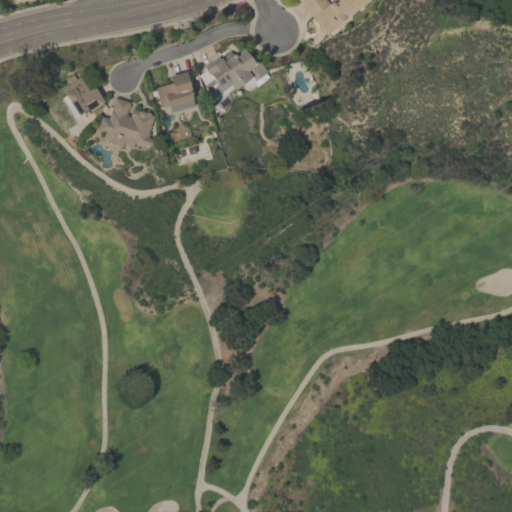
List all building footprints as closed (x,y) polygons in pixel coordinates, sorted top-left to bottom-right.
[(295,0),(325,0),(328,3),(329,1),(332,1),(334,2),(336,0),(363,0),(325,33),(324,32),(323,32),(318,32),(315,28),(315,24),(310,18),(311,17),(295,0)] [(229,51),(231,54),(241,46),(253,61),(256,58),(265,71),(253,79),(250,75),(249,76),(252,81),(252,82),(252,84),(252,85),(251,86),(250,87),(249,88),(247,88),(246,88),(245,88),(244,87),(240,83),(232,89),(231,87),(217,98),(219,100),(217,101),(212,96),(211,97),(202,85),(203,84),(196,75),(219,57),(219,58),(229,51)] [(153,87),(169,82),(167,75),(184,71),(188,86),(187,87),(192,105),(170,111),(168,105),(166,106),(165,103),(158,105),(153,87)] [(77,115),(63,94),(67,91),(63,85),(77,76),(86,90),(92,86),(101,101),(82,113),(81,112),(77,115)] [(124,114),(128,116),(130,110),(132,109),(138,111),(138,110),(139,110),(140,110),(141,110),(142,111),(143,112),(144,112),(148,112),(149,115),(150,114),(151,116),(145,135),(147,135),(146,138),(149,138),(150,141),(149,144),(146,146),(144,145),(143,146),(140,146),(139,146),(135,145),(135,143),(132,142),(130,148),(127,147),(126,146),(120,144),(120,147),(108,143),(108,140),(101,138),(102,133),(94,130),(99,116),(106,118),(114,97),(128,102),(124,114)]
